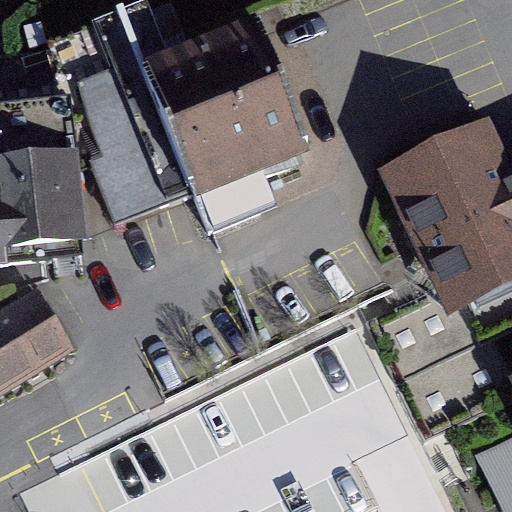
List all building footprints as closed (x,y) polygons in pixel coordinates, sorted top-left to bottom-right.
[(256,13),(141,59),(196,194),(311,148),(256,13)] [(0,101),(0,267),(105,257),(89,99),(0,101)] [(511,160),(498,133),(391,184),(460,327),(511,302),(511,160)] [(54,288),(0,315),(0,390),(84,347),(54,288)] [(466,511),(374,329),(40,496),(47,511),(466,511)]
